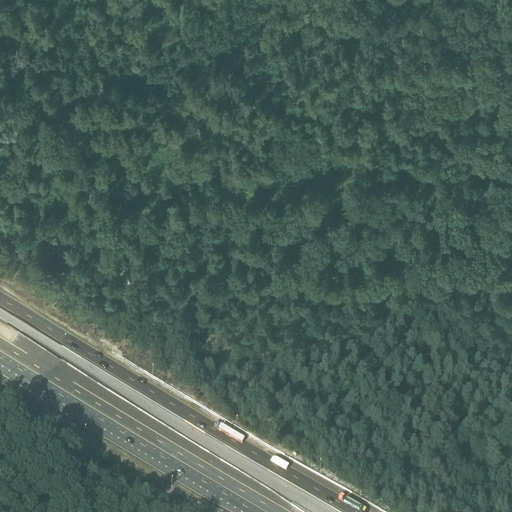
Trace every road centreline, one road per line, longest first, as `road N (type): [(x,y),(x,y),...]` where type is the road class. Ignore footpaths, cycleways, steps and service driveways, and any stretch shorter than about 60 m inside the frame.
road 1 (track): [(89,202),(190,188),(511,173)]
road 2 (motorway): [(341,511),(0,307)]
road 3 (motorway): [(0,346),(272,511)]
